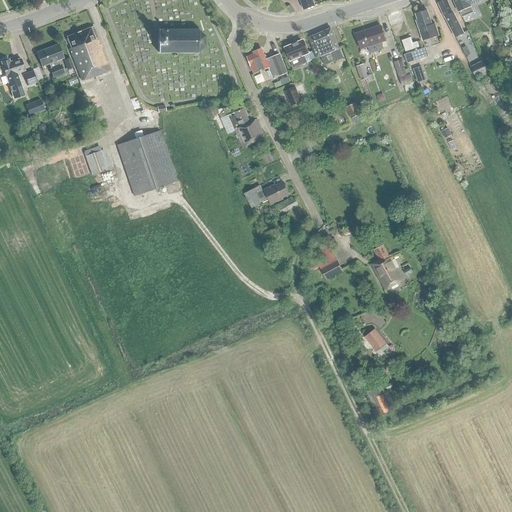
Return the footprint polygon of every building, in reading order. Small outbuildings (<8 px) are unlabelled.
[(300,0),(303,7),(305,7),(306,8),(314,5),(312,0),(300,0)] [(437,0),(445,16),(446,17),(448,23),(453,32),(456,38),(463,34),(460,29),(456,18),(454,18),(453,15),(453,12),(447,0),(437,0)] [(452,0),(458,12),(461,18),(474,13),(470,5),(481,0),(452,0)] [(416,21),(422,37),(423,41),(439,36),(437,32),(434,24),(432,25),(426,11),(415,14),(418,20),(416,21)] [(500,38),(503,37),(506,46),(511,43),(505,24),(496,27),(500,38)] [(69,49),(78,72),(81,80),(102,72),(110,69),(93,26),(67,37),(67,38),(66,39),(68,42),(69,42),(71,48),(69,49)] [(367,47),(369,53),(383,48),(381,42),(385,41),(380,26),(366,30),(367,31),(356,35),(360,49),(367,47)] [(339,48),(330,28),(308,37),(317,58),(321,56),(324,65),(335,60),(331,52),(339,48)] [(198,53),(205,46),(205,37),(198,30),(158,30),(158,38),(158,45),(158,53),(198,53)] [(419,48),(417,42),(412,43),(410,38),(401,41),(405,52),(419,48)] [(303,40),(285,48),(290,61),(293,68),(300,65),(307,63),(304,55),(308,53),(303,40)] [(49,64),(51,69),(50,69),(53,78),(65,74),(61,65),(59,65),(58,60),(63,58),(57,44),(36,53),(42,66),(49,64)] [(409,54),(412,61),(427,56),(425,48),(409,54)] [(254,73),(256,72),(267,68),(271,79),(285,73),(278,54),(265,59),(262,51),(260,50),(255,52),(254,54),(247,57),(254,73)] [(2,63),(2,64),(14,99),(24,96),(16,73),(24,70),(20,58),(9,61),(9,60),(8,59),(7,59),(6,59),(4,59),(3,60),(2,61),(2,62),(2,63)] [(63,60),(67,69),(73,67),(69,58),(63,60)] [(401,60),(394,63),(399,77),(406,74),(405,70),(401,60)] [(489,73),(482,60),(470,66),(477,79),(489,73)] [(359,72),(362,81),(369,79),(364,65),(358,67),(359,72)] [(421,67),(413,69),(416,79),(424,76),(421,67)] [(37,83),(33,71),(23,74),(28,86),(37,83)] [(323,71),(316,74),(318,81),(325,78),(323,71)] [(302,102),(295,86),(284,91),(291,107),(302,102)] [(40,99),(25,105),(30,116),(45,110),(40,99)] [(361,114),(355,102),(345,108),(351,119),(361,114)] [(228,115),(242,148),(265,138),(256,118),(249,121),(244,109),(228,115)] [(322,134),(325,140),(334,136),(331,129),(322,134)] [(117,144),(135,196),(177,181),(159,130),(117,144)] [(85,156),(92,177),(108,171),(100,151),(85,156)] [(257,193),(254,188),(245,193),(252,208),(261,203),(268,200),(271,205),(283,199),(281,196),(288,192),(283,182),(271,188),(270,186),(257,193)] [(298,205),(294,198),(289,201),(288,200),(277,206),(283,216),(289,213),(288,210),(298,205)] [(381,282),(385,290),(404,280),(400,272),(391,255),(388,256),(382,244),(373,249),(378,260),(371,264),(381,282)] [(338,261),(321,270),(326,279),(342,270),(338,261)] [(410,267),(403,271),(406,276),(413,273),(410,267)] [(375,329),(364,337),(372,347),(380,342),(373,333),(376,330),(375,329)]
